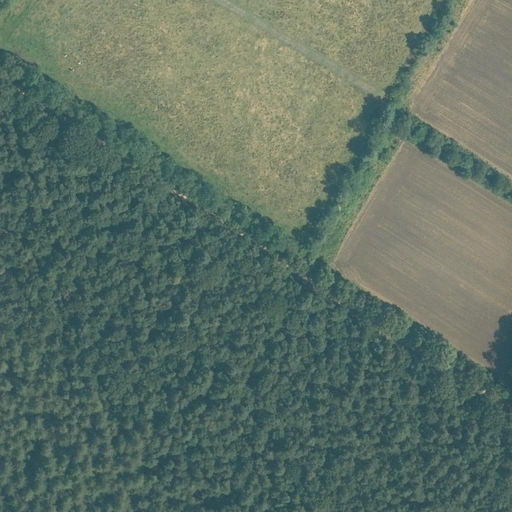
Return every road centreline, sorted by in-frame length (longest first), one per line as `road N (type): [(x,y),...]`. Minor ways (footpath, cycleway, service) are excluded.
road 1 (track): [(0,76),(502,400)]
road 2 (track): [(368,511),(281,461),(164,423),(0,320)]
